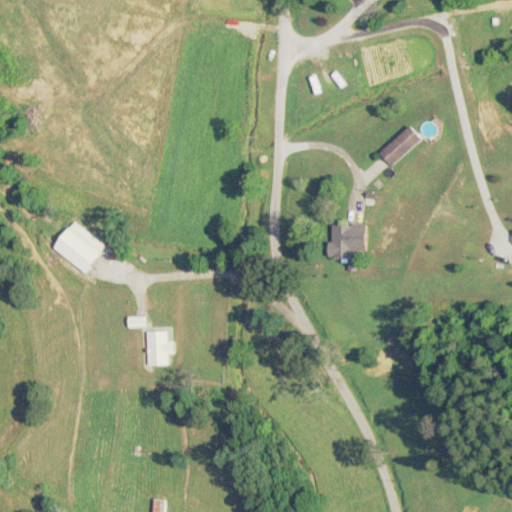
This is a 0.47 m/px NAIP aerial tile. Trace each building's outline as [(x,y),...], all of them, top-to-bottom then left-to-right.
[(423,138),(412,125),(381,152),(392,165),(423,138)] [(109,245),(76,220),(56,247),(89,272),(109,245)] [(367,225),(333,224),(332,257),(355,257),(355,249),(366,250),(367,225)] [(148,326),(148,315),(131,316),(131,326),(148,326)] [(150,365),(171,364),(170,353),(176,353),(176,339),(170,340),(170,330),(149,330),(150,365)]
